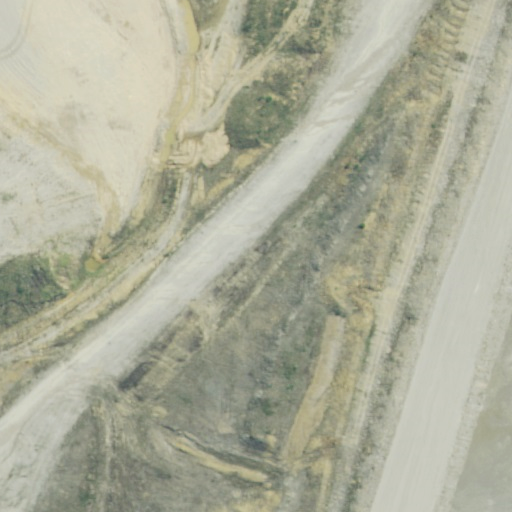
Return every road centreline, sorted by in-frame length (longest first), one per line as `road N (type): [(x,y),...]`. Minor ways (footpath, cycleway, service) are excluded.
road 1 (track): [(401,0),(353,93),(135,327),(62,389),(18,462)]
road 2 (track): [(407,511),(511,168)]
